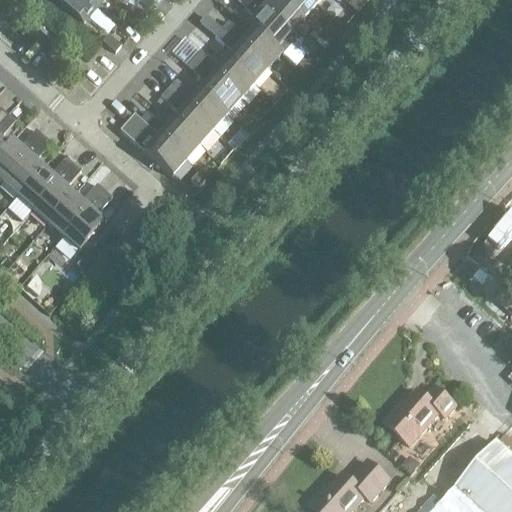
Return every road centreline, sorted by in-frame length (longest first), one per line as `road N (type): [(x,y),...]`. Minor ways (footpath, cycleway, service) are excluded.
road 1 (unclassified): [(85,413),(455,0)]
road 2 (tertiary): [(205,511),(511,159)]
road 3 (residential): [(77,125),(192,0)]
road 4 (residential): [(116,229),(148,191),(77,125)]
road 5 (unclassified): [(0,506),(85,413)]
